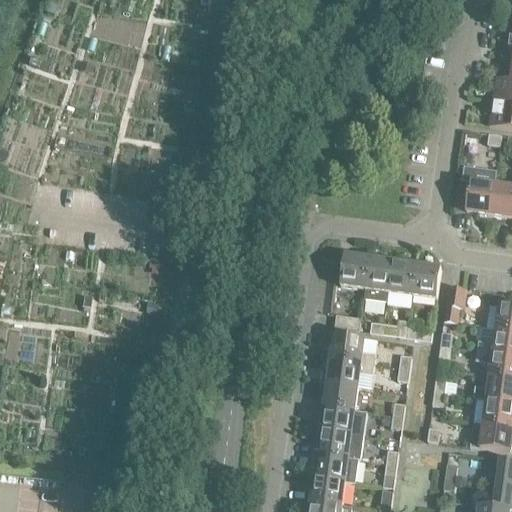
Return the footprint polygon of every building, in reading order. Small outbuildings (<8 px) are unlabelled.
[(44,14),(55,17),(59,7),(48,3),(44,14)] [(95,68),(83,65),(80,73),(91,77),(95,68)] [(497,81),(493,105),(511,107),(511,83),(511,84),(511,83),(497,81)] [(511,107),(493,105),(490,129),(511,132),(511,107)] [(502,139),(490,138),(488,148),(501,150),(502,139)] [(471,185),(467,216),(492,219),(496,188),(471,185)] [(492,219),(511,221),(511,190),(496,188),(492,219)] [(366,293),(370,262),(346,258),(341,289),(366,293)] [(388,306),(389,296),(394,265),(370,262),(366,293),(364,303),(388,306)] [(417,268),(394,265),(389,296),(413,299),(417,268)] [(442,271),(417,268),(413,299),(438,302),(442,271)] [(458,327),(460,315),(464,315),(467,293),(450,291),(445,325),(458,327)] [(82,310),(83,310),(90,311),(92,301),(84,300),(82,310)] [(147,305),(145,316),(155,317),(157,318),(158,306),(157,306),(147,305)] [(487,331),(497,332),(511,333),(511,309),(500,308),(500,311),(490,309),(487,331)] [(10,311),(3,310),(2,317),(9,318),(10,311)] [(336,332),(360,335),(362,322),(337,318),(336,332)] [(371,337),(384,338),(386,328),(373,326),(371,337)] [(398,330),(386,328),(384,338),(396,340),(398,330)] [(480,343),(478,353),(511,358),(511,333),(497,332),(495,345),(480,343)] [(421,333),(419,343),(432,345),(433,335),(421,333)] [(443,337),(442,348),(452,350),(454,338),(443,337)] [(335,338),(331,363),(374,369),(376,358),(364,356),(366,342),(335,338)] [(442,348),(440,361),(450,363),(452,350),(442,348)] [(492,367),(490,381),(511,383),(511,358),(478,353),(477,365),(492,367)] [(402,360),(400,372),(411,374),(412,361),(402,360)] [(373,381),(374,369),(331,363),(328,387),(359,391),(361,379),(373,381)] [(409,386),(411,374),(400,372),(399,384),(409,386)] [(511,408),(511,383),(490,381),(489,391),(475,389),(473,403),(487,405),(511,408)] [(437,384),(435,398),(445,399),(447,385),(437,384)] [(356,414),(359,391),(328,387),(325,410),(356,414)] [(111,405),(113,395),(104,394),(103,404),(111,405)] [(444,410),(445,399),(435,398),(433,409),(444,410)] [(511,408),(487,405),(484,429),(511,432),(511,408)] [(396,407),(394,420),(404,421),(406,408),(396,407)] [(365,416),(356,414),(325,410),(322,434),(364,440),(368,416),(365,416)] [(402,433),(404,421),(394,420),(392,432),(402,433)] [(511,456),(511,451),(511,432),(484,429),(481,452),(511,456)] [(430,432),(428,445),(439,446),(441,434),(430,432)] [(322,434),(318,458),(358,463),(361,464),(364,440),(322,434)] [(389,454),(387,467),(398,469),(399,456),(389,454)] [(318,458),(315,482),(346,486),(355,488),(358,463),(318,458)] [(511,464),(501,463),(498,488),(511,489),(511,464)] [(394,493),(398,469),(387,467),(384,491),(394,493)] [(448,468),(446,481),(457,482),(458,470),(448,468)] [(455,495),(457,482),(446,481),(445,493),(455,495)] [(315,482),(312,506),(343,510),(346,487),(315,482)] [(511,511),(511,489),(498,488),(495,511),(494,511),(511,511)] [(384,494),(381,511),(391,511),(394,496),(384,494)]
